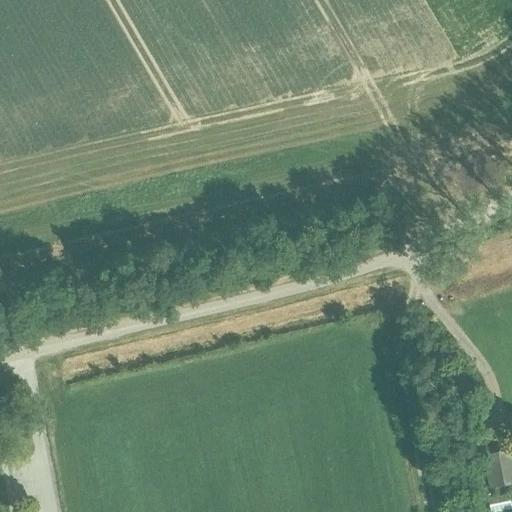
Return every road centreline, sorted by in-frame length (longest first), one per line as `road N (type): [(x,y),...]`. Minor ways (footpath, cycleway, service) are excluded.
road 1 (unclassified): [(0,359),(342,276),(511,204)]
road 2 (track): [(417,277),(404,347),(435,511)]
